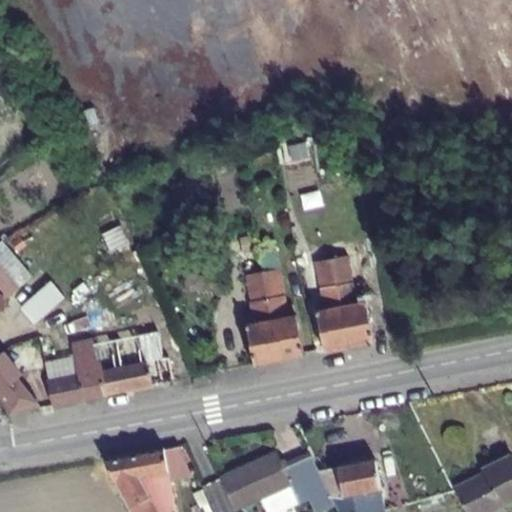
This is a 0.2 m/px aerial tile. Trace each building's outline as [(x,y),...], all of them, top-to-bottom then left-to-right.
[(55,273),(30,243),(15,256),(40,286),(55,273)] [(0,255),(0,319),(40,286),(15,256),(9,250),(0,255)] [(365,255),(350,258),(367,344),(390,340),(379,280),(370,282),(365,255)] [(334,309),(342,349),(367,344),(350,258),(334,261),(343,307),(334,309)] [(295,269),(280,272),(297,359),(320,354),(313,315),(305,316),(295,269)] [(265,324),(272,363),(297,359),(280,272),(264,275),(273,322),(265,324)] [(39,309),(50,323),(81,297),(70,283),(39,309)] [(114,371),(109,347),(90,351),(95,375),(65,381),(70,405),(119,395),(189,381),(184,356),(114,371)] [(35,374),(17,352),(0,366),(0,380),(28,414),(57,408),(31,377),(35,374)] [(108,462),(134,511),(178,511),(179,511),(173,483),(195,478),(182,449),(108,462)] [(317,503),(347,490),(338,470),(331,456),(304,468),(297,452),(240,478),(254,510),(309,485),(317,503)] [(347,490),(356,511),(402,511),(404,511),(399,489),(401,488),(395,459),(338,470),(347,490)] [(476,489),(487,511),(511,511),(511,464),(502,470),(504,475),(476,489)]
